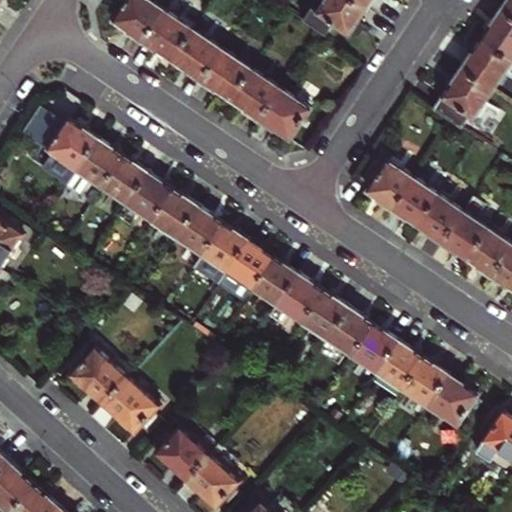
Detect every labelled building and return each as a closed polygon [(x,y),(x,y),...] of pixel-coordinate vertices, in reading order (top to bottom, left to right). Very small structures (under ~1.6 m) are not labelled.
[(144,38),(166,7),(155,0),(127,0),(115,19),(132,30),(144,38)] [(355,24),(367,6),(357,0),(325,0),(318,11),(311,6),(303,18),(326,34),(334,21),(350,32),(355,24)] [(511,0),(507,0),(502,7),(511,13),(511,0)] [(161,49),(173,58),(195,26),(166,7),(144,38),(161,49)] [(483,36),(511,55),(511,13),(502,7),(494,20),(483,36)] [(203,78),(224,46),(195,26),(173,58),(190,69),(203,78)] [(464,65),(495,86),(511,60),(511,55),(483,36),(475,47),(464,65)] [(231,97),(252,65),(224,46),(203,78),(221,90),(231,97)] [(252,65),(231,97),(248,108),(261,116),(282,85),(252,65)] [(470,114),(475,116),(495,86),(464,65),(451,83),(434,107),(462,126),(470,114)] [(291,137),(312,105),(282,85),(261,116),(279,128),(291,137)] [(49,146),(62,155),(53,169),(70,181),(101,136),(89,128),(70,115),(49,146)] [(114,144),(101,136),(70,181),(83,189),(92,175),(105,184),(126,152),(114,144)] [(139,161),(126,152),(105,184),(130,200),(151,170),(139,161)] [(394,206),(415,174),(385,154),(364,186),(382,197),(394,206)] [(151,170),(130,200),(121,215),(133,223),(142,209),(155,218),(176,186),(163,178),(151,170)] [(405,213),(419,222),(440,191),(415,174),(394,206),(405,213)] [(191,196),(176,186),(155,218),(181,234),(201,204),(191,196)] [(444,239),(465,208),(440,191),(419,222),(434,233),(444,239)] [(469,256),(490,225),(477,216),(486,202),(474,194),(465,208),(444,239),(456,247),(469,256)] [(201,204),(181,234),(205,251),(226,220),(213,211),(201,204)] [(0,263),(3,266),(27,232),(0,213),(0,263)] [(237,228),(226,220),(205,251),(230,268),(251,237),(237,228)] [(483,265),(494,272),(511,245),(511,239),(490,225),(469,256),(483,265)] [(255,285),(276,254),(263,245),(251,237),(230,268),(255,285)] [(511,284),(511,245),(494,272),(506,281),(511,284)] [(289,263),(276,254),(255,285),(281,302),(301,271),(289,263)] [(14,273),(3,266),(0,263),(0,282),(5,286),(14,273)] [(301,271),(281,302),(306,319),(327,288),(314,279),(301,271)] [(340,297),(327,288),(306,319),(330,336),(351,304),(340,297)] [(355,352),(376,321),(363,312),(351,304),(330,336),(355,352)] [(388,329),(376,321),(355,352),(380,369),(401,338),(388,329)] [(380,369),(405,386),(426,355),(414,347),(401,338),(380,369)] [(89,386),(105,401),(131,373),(99,343),(73,372),(89,386)] [(439,364),(426,355),(405,386),(430,403),(451,372),(439,364)] [(466,382),(451,372),(430,403),(460,423),(481,392),(466,382)] [(163,402),(131,373),(105,401),(118,413),(137,431),(163,402)] [(511,458),(511,412),(504,407),(474,451),(487,459),(495,447),(511,458)] [(212,452),(183,424),(159,450),(175,465),(189,477),(212,452)] [(346,445),(336,435),(327,445),(337,455),(346,445)] [(0,448),(0,470),(11,458),(0,448)] [(242,478),(212,452),(189,477),(204,491),(218,504),(242,478)] [(11,458),(0,470),(0,499),(11,510),(37,482),(28,474),(21,467),(11,458)] [(11,510),(13,511),(56,511),(62,505),(51,494),(37,482),(11,510)] [(270,504),(278,511),(303,511),(286,496),(280,503),(276,498),(270,504)] [(278,511),(270,504),(264,499),(251,511),(278,511)]
